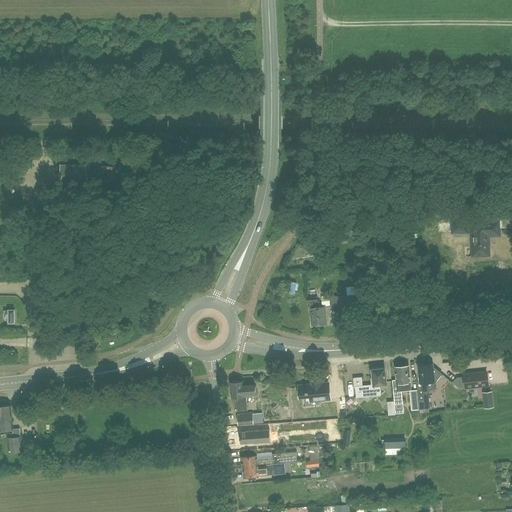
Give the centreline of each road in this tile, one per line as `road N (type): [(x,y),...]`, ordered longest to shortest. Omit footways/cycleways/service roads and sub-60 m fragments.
road 1 (secondary): [(268,0),(267,186),(219,305)]
road 2 (tertiary): [(233,336),(316,351),(511,333)]
road 3 (residential): [(229,313),(250,309),(295,228),(319,133)]
road 4 (track): [(319,15),(342,24),(511,24)]
road 5 (secondary): [(0,384),(108,372),(184,342)]
road 6 (unclassified): [(229,511),(210,356)]
